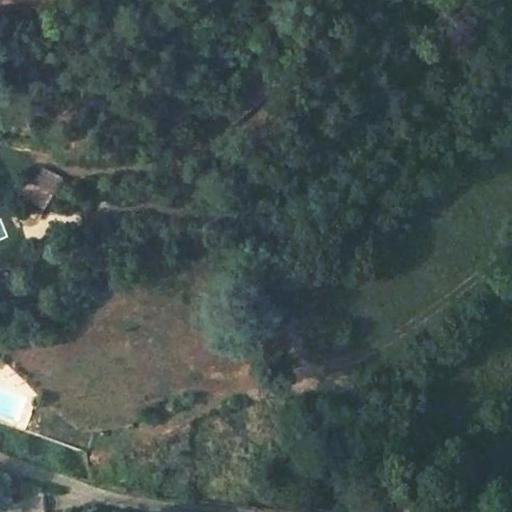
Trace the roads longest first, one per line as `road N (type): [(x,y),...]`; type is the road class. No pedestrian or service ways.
road 1 (track): [(511,251),(366,354),(313,363),(296,346),(299,316),(337,263),(366,201),(458,84),(466,68),(454,53),(433,55),(399,99),(269,214),(242,222),(109,205),(32,233)]
road 2 (track): [(348,0),(273,107),(214,147),(178,164),(87,173),(33,156)]
road 3 (residential): [(220,511),(92,492),(0,456)]
